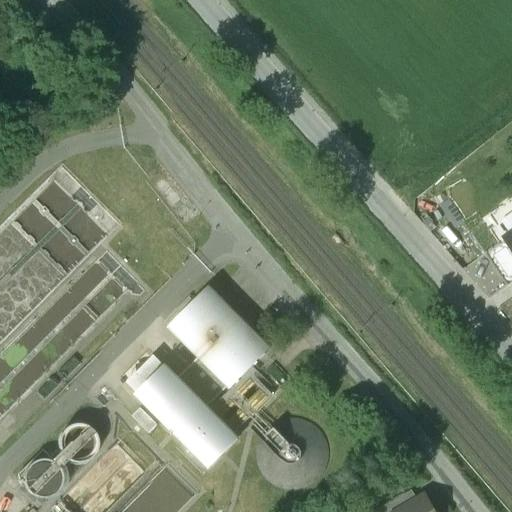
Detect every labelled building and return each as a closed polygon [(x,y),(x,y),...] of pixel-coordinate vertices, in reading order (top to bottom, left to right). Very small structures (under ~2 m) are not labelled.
[(511,244),(509,240),(487,255),(510,288),(511,286),(511,244)] [(241,321),(211,291),(173,331),(202,359),(179,381),(152,407),(151,408),(180,436),(246,369),(250,372),(265,356),(235,326),(241,321)] [(155,357),(128,383),(139,394),(166,368),(155,357)] [(166,368),(139,394),(152,407),(179,381),(166,368)] [(96,451),(96,445),(96,439),(93,433),(89,429),(83,426),(77,424),(71,425),(65,427),(60,431),(57,436),(55,442),(55,448),(57,454),(60,459),(65,463),(71,465),(77,466),(83,464),(89,461),(93,457),(96,451)] [(62,485),(62,480),(62,474),(59,469),(56,465),(52,462),(47,460),(41,459),(36,460),(31,462),(27,465),(23,469),(21,474),(21,480),(21,485),(23,490),(27,494),(31,498),(36,500),(41,500),(47,500),(52,498),(56,494),(59,490),(62,485)] [(413,491),(381,510),(382,511),(401,511),(419,501),(413,491)] [(419,501),(401,511),(436,511),(427,497),(419,501)]
